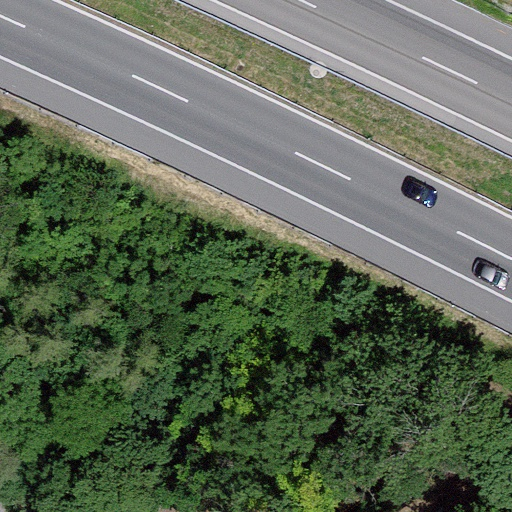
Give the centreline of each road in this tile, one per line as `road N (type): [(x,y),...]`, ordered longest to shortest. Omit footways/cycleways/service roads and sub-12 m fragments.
road 1 (motorway): [(0,20),(511,262)]
road 2 (motorway): [(511,95),(310,0)]
